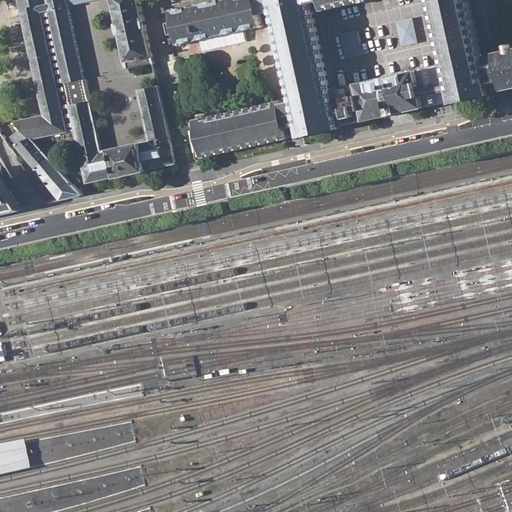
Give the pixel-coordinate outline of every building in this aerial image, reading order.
[(24,128),(34,139),(76,130),(89,183),(148,170),(148,169),(177,162),(159,85),(139,89),(151,139),(103,150),(92,100),(90,100),(69,5),(68,0),(18,0),(44,114),(25,119),(24,116),(14,118),(15,118),(18,121),(21,125),(24,128)] [(113,0),(119,23),(116,23),(119,35),(121,34),(129,68),(154,63),(152,50),(146,25),(143,10),(140,0),(113,0)] [(188,0),(174,3),(173,2),(172,2),(171,2),(171,4),(170,4),(171,7),(172,7),(175,17),(169,19),(172,31),(177,30),(179,39),(178,39),(179,42),(180,41),(181,43),(183,43),(182,41),(199,37),(201,48),(246,38),(243,27),(262,23),(262,25),(264,25),(264,23),(265,22),(265,21),(264,21),(261,10),(259,2),(258,0),(188,0)] [(267,8),(274,7),(272,0),(258,0),(259,2),(261,10),(267,8)] [(337,129),(339,129),(339,127),(341,127),(340,126),(331,89),(326,66),(328,66),(327,64),(325,64),(314,12),(315,12),(314,10),(313,10),(311,3),(310,0),(272,0),(274,7),(276,18),(275,18),(275,20),(277,20),(294,96),(292,97),(293,100),(294,99),(296,104),(298,113),(301,127),(302,133),(300,133),(303,137),(305,137),(305,135),(309,134),(336,128),(337,129)] [(324,0),(325,0),(326,8),(325,8),(325,9),(329,11),(328,9),(364,0),(324,0)] [(431,0),(444,62),(452,100),(454,103),(456,103),(456,101),(489,94),(489,95),(492,94),(491,92),(484,57),(484,54),(483,54),(470,0),(431,0)] [(494,54),(503,90),(511,87),(511,47),(497,51),(497,50),(494,50),(493,51),(494,54)] [(489,55),(484,57),(491,92),(503,90),(494,54),(489,55)] [(438,64),(417,69),(425,106),(446,102),(452,100),(444,62),(438,64)] [(357,83),(365,120),(368,119),(391,114),(404,111),(425,106),(417,69),(357,83)] [(340,126),(365,120),(357,83),(331,89),(340,126)] [(289,135),(288,130),(281,102),(283,102),(283,100),(281,101),(281,99),(279,99),(279,101),(199,119),(199,117),(197,117),(197,119),(196,120),(196,122),(198,122),(198,123),(189,125),(196,159),(206,156),(206,158),(208,158),(208,156),(287,138),(287,139),(290,138),(291,134),(289,135)] [(288,101),(283,102),(281,102),(288,130),(294,128),(301,127),(298,113),(296,104),(294,99),(293,100),(288,101)] [(0,112),(0,119),(2,124),(6,122),(15,118),(14,118),(8,111),(0,112)] [(6,122),(10,127),(18,121),(15,118),(6,122)] [(10,127),(14,131),(21,125),(18,121),(10,127)] [(24,128),(15,134),(20,142),(16,145),(34,166),(45,157),(44,156),(47,153),(34,139),(24,128)] [(10,138),(16,145),(20,142),(15,134),(10,138)] [(34,166),(36,168),(50,156),(47,153),(44,156),(45,157),(34,166)] [(36,168),(62,199),(85,194),(76,184),(68,175),(66,173),(51,157),(50,156),(36,168)] [(51,157),(66,173),(67,172),(53,156),(51,157)] [(26,171),(31,177),(35,174),(30,168),(26,171)] [(68,175),(76,184),(82,182),(72,171),(68,175)] [(0,212),(22,208),(4,179),(1,180),(0,176),(0,212)] [(33,181),(49,202),(57,200),(38,177),(33,181)] [(119,237),(118,233),(109,235),(99,238),(100,242),(119,237)] [(104,260),(105,264),(115,262),(125,259),(124,256),(104,260)]
